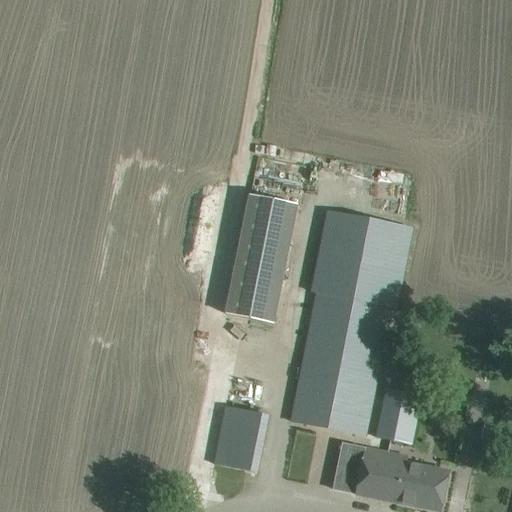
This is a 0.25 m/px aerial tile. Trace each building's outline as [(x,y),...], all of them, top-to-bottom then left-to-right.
[(281,479),(353,494),(362,449),(390,309),(397,310),(413,229),(327,212),(311,294),(317,295),(281,479)] [(511,339),(499,337),(495,356),(511,359),(511,339)] [(444,390),(424,386),(421,402),(441,406),(444,390)] [(390,441),(388,454),(408,458),(420,396),(387,389),(377,438),(390,441)] [(215,465),(255,474),(267,416),(227,408),(215,465)] [(408,458),(388,454),(362,449),(353,494),(439,511),(440,511),(449,473),(406,465),(408,458)]
